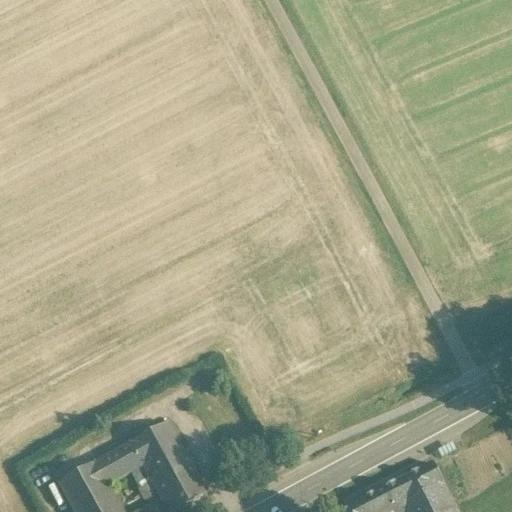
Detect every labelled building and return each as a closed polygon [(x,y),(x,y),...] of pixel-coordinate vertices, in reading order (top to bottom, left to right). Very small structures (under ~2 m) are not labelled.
[(216,276),(188,283),(193,301),(220,295),(216,276)] [(168,426),(131,446),(143,469),(154,488),(191,468),(168,426)] [(143,469),(131,446),(95,466),(108,489),(131,476),(143,469)] [(452,446),(438,453),(441,459),(456,453),(452,446)] [(95,466),(58,486),(72,511),(120,511),(108,489),(95,466)] [(433,466),(346,510),(347,511),(401,511),(400,509),(444,487),(433,466)] [(191,468),(154,488),(162,503),(166,511),(179,511),(207,496),(191,468)] [(143,469),(131,476),(150,510),(162,503),(154,488),(143,469)] [(456,511),(444,487),(400,509),(401,511),(456,511)] [(166,511),(162,503),(150,510),(150,511),(166,511)]
